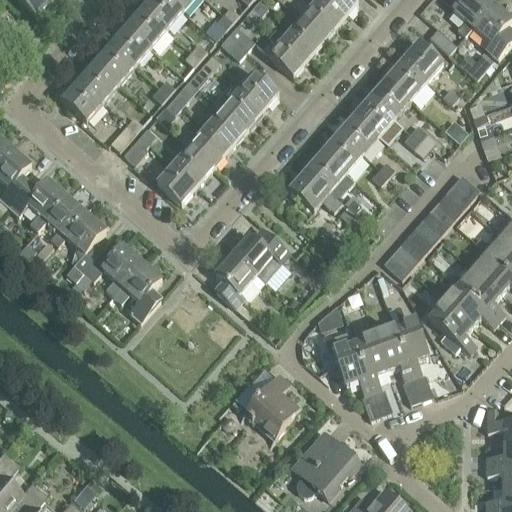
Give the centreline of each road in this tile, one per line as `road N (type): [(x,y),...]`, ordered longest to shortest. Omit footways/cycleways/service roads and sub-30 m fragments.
road 1 (residential): [(380,440),(288,363),(298,340),(479,149)]
road 2 (residential): [(190,257),(22,111),(111,0)]
road 3 (residential): [(190,257),(415,0)]
road 4 (residential): [(380,440),(466,407),(511,355)]
